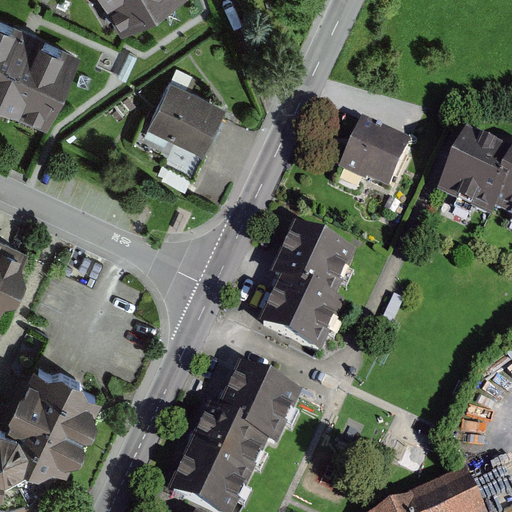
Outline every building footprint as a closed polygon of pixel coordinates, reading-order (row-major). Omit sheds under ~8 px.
[(101,0),(118,29),(169,0),(101,0)] [(0,100),(48,123),(81,51),(0,13),(0,100)] [(206,158),(229,108),(188,89),(194,77),(176,69),(144,140),(166,150),(170,142),(206,158)] [(341,171),(390,193),(412,144),(362,122),(341,171)] [(436,212),(511,242),(511,169),(462,149),(436,212)] [(256,326),(325,356),(349,301),(340,297),(359,253),(300,227),(256,326)] [(30,264),(37,249),(0,231),(0,315),(6,319),(13,303),(25,301),(36,278),(30,264)] [(277,439),(303,385),(237,353),(170,495),(206,511),(228,511),(265,434),(277,439)] [(66,370),(52,374),(35,367),(4,442),(0,441),(0,510),(1,511),(13,511),(27,508),(44,499),(58,488),(62,478),(64,471),(72,474),(76,461),(84,459),(90,446),(88,439),(97,432),(103,422),(99,410),(105,397),(89,391),(87,380),(66,370)] [(471,511),(461,489),(411,511),(471,511)]
